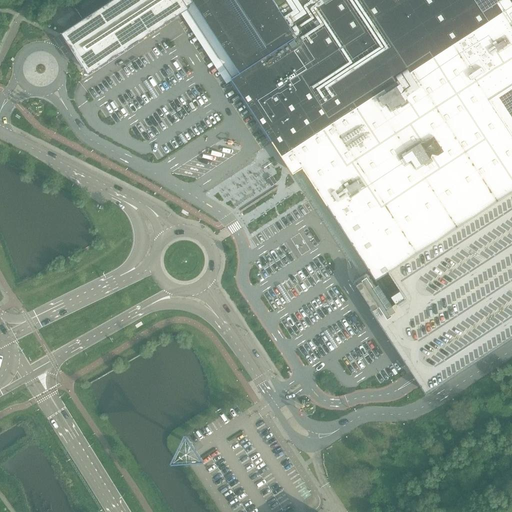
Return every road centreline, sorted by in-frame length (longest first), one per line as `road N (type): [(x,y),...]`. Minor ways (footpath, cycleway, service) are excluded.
road 1 (unclassified): [(28,374),(173,290)]
road 2 (motorway): [(118,511),(28,374)]
road 3 (unclassified): [(124,196),(0,132)]
